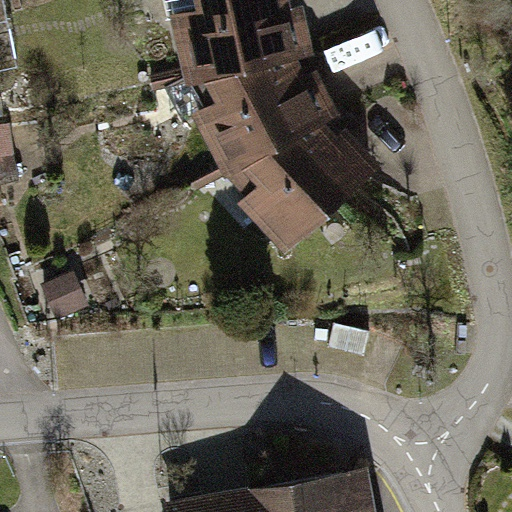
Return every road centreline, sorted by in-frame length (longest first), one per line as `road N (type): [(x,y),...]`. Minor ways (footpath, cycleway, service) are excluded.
road 1 (residential): [(417,465),(483,395),(498,363),(500,320),(494,270),(446,107),(404,0)]
road 2 (residential): [(417,465),(316,401),(0,420)]
